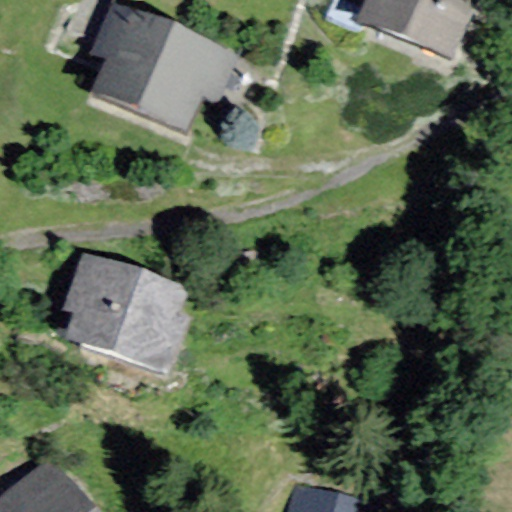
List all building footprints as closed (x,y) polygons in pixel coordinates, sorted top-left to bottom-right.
[(474,0),(372,0),(361,26),(449,62),(474,0)] [(216,106),(233,61),(130,22),(98,105),(186,138),(201,100),(216,106)] [(166,384),(193,300),(83,265),(66,318),(79,322),(69,353),(166,384)] [(80,511),(47,473),(1,511),(80,511)] [(374,511),(375,511),(300,494),(295,511),(374,511)]
